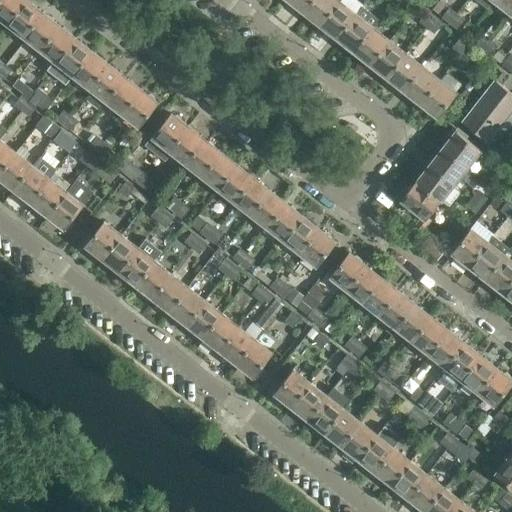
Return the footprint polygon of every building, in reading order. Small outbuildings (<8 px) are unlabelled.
[(0,0),(0,17),(8,24),(26,0),(0,0)] [(33,26),(43,13),(26,0),(8,24),(27,38),(36,28),(33,26)] [(304,12),(313,0),(288,0),(290,1),(289,1),(290,3),(295,7),(297,7),(298,7),(304,12)] [(321,25),(339,1),(337,0),(313,0),(304,12),(311,17),(311,19),(316,24),(319,23),(321,25)] [(511,13),(511,11),(511,0),(494,0),(511,13)] [(338,38),(356,14),(339,1),(321,25),(323,27),(323,29),(329,33),(331,33),(338,38)] [(450,23),(456,15),(450,10),(443,18),(450,23)] [(41,49),(59,25),(43,13),(33,26),(36,28),(27,38),(41,49)] [(427,27),(434,19),(427,13),(420,22),(427,27)] [(354,51),(373,27),(356,14),(338,38),(344,43),(344,45),(350,50),(352,49),(354,51)] [(456,29),(463,20),(456,15),(450,23),(456,29)] [(434,33),(441,24),(434,19),(427,27),(434,33)] [(66,51),(76,38),(59,25),(41,49),(54,60),(63,49),(66,51)] [(371,64),(389,41),(373,27),(354,51),(356,53),(356,55),(362,60),(364,59),(371,64)] [(483,50),(490,41),(483,36),(476,44),(483,50)] [(74,75),(92,51),(76,38),(66,51),(63,49),(54,60),(74,75)] [(460,53),(467,45),(460,39),(454,48),(460,53)] [(388,77),(406,54),(389,41),(371,64),(378,69),(377,69),(377,72),(383,76),(385,76),(385,75),(388,77)] [(490,55),(496,46),(490,41),(483,50),(490,55)] [(467,59),(474,50),(467,45),(460,53),(467,59)] [(98,77),(108,64),(92,51),(74,75),(93,90),(101,79),(98,77)] [(404,90),(423,67),(406,54),(388,77),(390,79),(390,81),(396,86),(398,85),(404,90)] [(0,73),(6,78),(12,70),(6,64),(0,71),(0,73)] [(106,100),(125,77),(108,64),(98,77),(101,79),(93,90),(106,100)] [(421,103),(439,80),(423,67),(404,90),(411,95),(411,96),(411,98),(417,102),(419,102),(421,103)] [(131,103),(141,90),(125,77),(106,100),(120,111),(128,100),(131,103)] [(438,117),(457,93),(439,80),(421,103),(423,105),(423,107),(429,112),(431,112),(431,111),(438,117)] [(509,113),(511,108),(511,93),(496,80),(463,122),(487,141),(498,127),(502,129),(507,128),(511,125),(511,122),(511,118),(511,117),(509,113)] [(29,101),(36,93),(29,87),(22,96),(29,101)] [(140,127),(158,103),(155,100),(155,98),(150,94),(147,94),(141,90),(131,103),(128,100),(120,111),(140,127)] [(36,106),(43,98),(36,93),(29,101),(36,106)] [(22,110),(29,101),(22,96),(16,104),(22,110)] [(29,115),(36,106),(29,101),(22,110),(29,115)] [(65,124),(72,116),(65,110),(58,119),(65,124)] [(178,139),(188,126),(182,121),(182,119),(177,115),(174,115),(171,113),(152,137),(172,152),(181,141),(178,139)] [(72,130),(78,121),(72,116),(65,124),(72,130)] [(54,139),(60,130),(54,125),(47,133),(54,139)] [(186,163),(205,139),(188,126),(178,139),(181,141),(172,152),(186,163)] [(60,144),(67,135),(60,130),(54,139),(60,144)] [(480,150),(462,135),(457,131),(451,138),(449,138),(444,144),(445,146),(443,148),(467,167),(480,150)] [(98,151),(105,142),(98,137),(91,145),(98,151)] [(0,172),(16,152),(0,139),(0,172)] [(211,165),(221,152),(205,139),(186,163),(200,173),(208,163),(211,165)] [(105,156),(112,147),(105,142),(98,151),(105,156)] [(467,167),(443,148),(441,151),(439,151),(434,156),(435,159),(430,165),(454,184),(467,167)] [(87,165),(94,156),(87,151),(80,160),(87,165)] [(0,177),(14,189),(33,165),(16,152),(0,172),(0,177)] [(219,188),(237,165),(221,152),(211,165),(208,163),(200,173),(219,188)] [(94,170),(101,162),(94,156),(87,165),(94,170)] [(31,202),(50,178),(33,165),(14,189),(31,202)] [(243,190),(254,177),(237,165),(219,188),(238,203),(246,193),(243,190)] [(430,165),(425,172),(423,172),(418,177),(419,180),(417,181),(417,182),(441,200),(454,184),(430,165)] [(143,185),(149,177),(143,172),(136,180),(143,185)] [(149,191),(156,182),(149,177),(143,185),(149,191)] [(251,214),(270,190),(254,177),(243,190),(246,193),(238,203),(251,214)] [(48,215),(66,191),(50,178),(31,202),(48,215)] [(416,180),(411,186),(410,185),(404,192),(406,193),(401,199),(423,216),(415,226),(422,231),(430,219),(427,217),(441,200),(417,182),(417,181),(416,180)] [(127,196),(134,187),(127,182),(120,191),(127,196)] [(276,216),(286,203),(270,190),(251,214),(265,225),(273,214),(276,216)] [(65,229),(84,205),(66,191),(48,215),(50,217),(50,219),(56,223),(58,223),(65,229)] [(481,205),(487,198),(478,191),(473,198),(481,205)] [(175,211),(182,203),(175,197),(169,206),(175,211)] [(481,205),(473,198),(467,205),(476,212),(481,205)] [(509,216),(511,211),(511,204),(509,202),(502,210),(509,216)] [(182,217),(189,208),(182,203),(175,211),(182,217)] [(284,240),(303,216),(286,203),(276,216),(273,214),(265,225),(284,240)] [(159,221),(166,212),(159,207),(152,216),(159,221)] [(166,226),(173,218),(166,212),(159,221),(166,226)] [(309,242),(319,229),(303,216),(284,240),(303,255),(312,244),(309,242)] [(103,258),(122,235),(104,221),(86,245),(93,250),(93,253),(99,257),(101,257),(103,258)] [(208,237),(215,229),(208,223),(201,232),(208,237)] [(469,265),(488,242),(470,228),(452,252),(459,257),(459,260),(465,264),(467,264),(469,265)] [(215,242),(221,234),(215,229),(208,237),(215,242)] [(318,266),(336,242),(331,238),(331,236),(325,231),(323,232),(319,229),(309,242),(312,244),(303,255),(318,266)] [(192,247),(199,238),(192,233),(186,242),(192,247)] [(120,271),(138,248),(122,235),(103,258),(120,271)] [(199,252),(206,244),(199,238),(192,247),(199,252)] [(486,279),(504,255),(488,242),(469,265),(471,267),(471,270),(477,274),(479,273),(486,279)] [(137,284),(155,261),(138,248),(120,271),(137,284)] [(241,264),(248,255),(241,250),(235,258),(241,264)] [(356,279),(366,265),(362,262),(362,260),(356,255),(354,256),(349,252),(330,276),(345,287),(353,276),(356,279)] [(248,269),(255,260),(248,255),(241,264),(248,269)] [(503,292),(511,279),(511,260),(504,255),(486,279),(492,284),(492,286),(498,290),(500,290),(503,292)] [(227,274),(233,265),(227,260),(220,268),(227,274)] [(153,297),(172,274),(155,261),(137,284),(153,297)] [(233,279),(240,270),(233,265),(227,274),(233,279)] [(364,302),(382,278),(366,265),(356,279),(353,276),(345,287),(364,302)] [(170,311),(188,287),(172,274),(153,297),(170,311)] [(388,304),(399,291),(382,278),(364,302),(383,317),(391,306),(388,304)] [(278,293),(285,284),(278,279),(272,287),(278,293)] [(511,279),(503,292),(505,293),(505,296),(511,300),(511,299),(511,279)] [(314,305),(326,289),(316,281),(304,297),(314,305)] [(285,298),(292,289),(285,284),(278,293),(285,298)] [(260,300),(267,291),(260,286),(253,294),(260,300)] [(187,324),(205,300),(188,287),(170,311),(187,324)] [(267,305),(273,296),(267,291),(260,300),(267,305)] [(396,328),(415,304),(399,291),(388,304),(391,306),(383,317),(396,328)] [(203,337),(222,313),(205,300),(187,324),(203,337)] [(421,330),(431,317),(415,304),(396,328),(410,338),(418,328),(421,330)] [(316,322),(323,313),(316,308),(309,317),(316,322)] [(294,326),(301,318),(294,312),(287,321),(294,326)] [(220,350),(239,326),(222,313),(203,337),(220,350)] [(323,327),(329,319),(323,313),(316,322),(323,327)] [(423,362),(429,353),(448,329),(431,317),(421,330),(418,328),(410,338),(411,339),(404,348),(423,362)] [(237,363),(255,339),(239,326),(220,350),(237,363)] [(454,355),(464,342),(448,329),(429,353),(448,368),(457,358),(454,355)] [(322,348),(328,339),(322,334),(315,343),(322,348)] [(353,351),(360,343),(353,337),(346,346),(353,351)] [(254,376),(273,353),(255,339),(237,363),(239,364),(239,367),(245,371),(247,371),(254,376)] [(462,379),(481,355),(464,342),(454,355),(457,358),(448,368),(462,379)] [(360,357),(367,348),(360,343),(353,351),(360,357)] [(349,369),(355,361),(349,355),(342,364),(349,369)] [(487,381),(497,368),(481,355),(462,379),(476,390),(484,379),(487,381)] [(355,374),(362,366),(355,361),(349,369),(355,374)] [(386,377),(393,368),(386,363),(379,371),(386,377)] [(393,382),(399,374),(393,368),(386,377),(393,382)] [(495,405),(511,383),(511,379),(511,376),(506,372),(503,373),(497,368),(487,381),(484,379),(476,390),(495,405)] [(292,406),(310,383),(293,369),(275,392),(282,398),(282,400),(288,405),(290,404),(292,406)] [(408,394),(416,384),(411,380),(403,390),(408,394)] [(382,395),(389,387),(382,381),(375,390),(382,395)] [(309,419),(327,396),(310,383),(292,406),(309,419)] [(389,401),(396,392),(389,387),(382,395),(389,401)] [(419,402),(425,394),(419,389),(412,397),(419,402)] [(425,408),(432,399),(425,394),(419,402),(425,408)] [(325,432),(344,409),(327,396),(309,419),(325,432)] [(416,422),(422,413),(416,408),(409,416),(416,422)] [(342,445),(360,422),(344,409),(325,432),(342,445)] [(497,432),(508,418),(499,412),(489,425),(497,432)] [(422,427),(429,418),(422,413),(416,422),(422,427)] [(451,428),(458,420),(451,414),(445,423),(451,428)] [(458,433),(465,425),(458,420),(451,428),(458,433)] [(359,458),(377,435),(360,422),(342,445),(359,458)] [(449,448),(456,439),(449,434),(442,442),(449,448)] [(375,471),(394,448),(377,435),(359,458),(375,471)] [(456,453),(462,444),(456,439),(449,448),(456,453)] [(475,461),(480,454),(471,447),(466,454),(475,461)] [(392,485),(411,461),(394,448),(375,471),(392,485)] [(511,459),(509,457),(495,474),(511,487),(511,459)] [(409,498),(427,474),(411,461),(392,485),(409,498)] [(475,482),(481,474),(474,468),(468,477),(475,482)] [(426,511),(444,487),(427,474),(409,498),(426,511)] [(481,488),(488,479),(481,474),(475,482),(481,488)] [(427,511),(451,511),(461,500),(444,487),(426,511),(427,511)] [(507,508),(511,501),(511,497),(507,494),(500,502),(507,508)] [(475,511),(461,500),(451,511),(475,511)]
